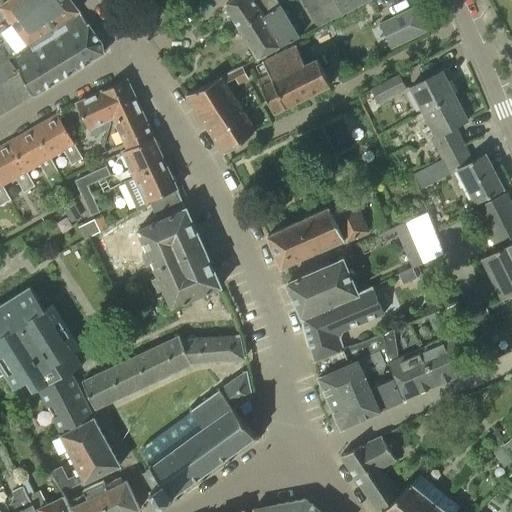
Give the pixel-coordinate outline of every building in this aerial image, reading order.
[(11,58),(28,47),(46,36),(63,25),(78,16),(65,0),(0,0),(0,82),(9,77),(19,70),(11,58)] [(267,16),(282,7),(279,3),(276,0),(231,0),(224,5),(237,26),(241,23),(242,26),(250,21),(248,19),(252,17),(253,19),(261,14),(259,11),(263,8),(267,16)] [(341,14),(333,0),(302,0),(317,27),(341,14)] [(366,0),(333,0),(341,14),(366,0)] [(429,29),(417,4),(388,17),(400,43),(429,29)] [(290,21),(282,7),(267,16),(263,8),(259,11),(261,14),(253,19),(252,17),(248,19),(250,21),(242,26),(241,23),(237,26),(246,42),(267,30),(273,31),(290,21)] [(78,16),(63,25),(87,62),(102,53),(100,43),(78,16)] [(267,30),(246,42),(257,59),(299,37),(290,21),(273,31),(267,30)] [(87,62),(63,25),(46,36),(70,72),(87,62)] [(70,72),(46,36),(28,47),(51,83),(70,72)] [(273,112),(330,85),(317,59),(305,65),(295,46),(263,61),(270,76),(258,82),(273,112)] [(11,58),(19,70),(34,93),(51,83),(28,47),(11,58)] [(241,66),(222,76),(186,95),(198,114),(232,93),(226,83),(234,78),(238,83),(247,78),(241,66)] [(34,93),(19,70),(9,77),(24,100),(34,93)] [(424,114),(455,98),(441,70),(410,86),(424,114)] [(377,103),(406,88),(398,74),(370,89),(377,103)] [(9,77),(0,82),(14,106),(24,100),(9,77)] [(126,79),(103,90),(113,109),(107,112),(110,118),(113,116),(115,121),(124,117),(122,112),(138,105),(126,79)] [(14,106),(0,82),(0,104),(5,112),(14,106)] [(113,109),(103,90),(77,101),(89,127),(110,118),(107,112),(113,109)] [(244,112),(232,93),(198,114),(211,134),(244,112)] [(455,98),(424,114),(436,136),(431,138),(440,154),(463,143),(454,126),(466,119),(455,98)] [(122,112),(124,117),(115,121),(127,148),(153,137),(138,105),(122,112)] [(256,130),(244,112),(211,134),(223,153),(256,130)] [(49,158),(50,157),(63,150),(72,165),(82,159),(57,114),(32,128),(49,158)] [(32,128),(8,141),(25,171),(26,171),(39,164),(47,178),(58,172),(50,157),(49,158),(32,128)] [(122,151),(134,177),(165,163),(153,137),(127,148),(122,151)] [(25,171),(8,141),(0,145),(0,182),(1,185),(2,185),(15,177),(23,192),(34,186),(26,171),(25,171)] [(472,159),(463,143),(440,154),(449,172),(456,168),(474,203),(503,188),(484,153),(472,159)] [(149,201),(149,202),(176,188),(165,163),(134,177),(124,181),(138,211),(149,206),(147,202),(149,201)] [(106,166),(96,171),(100,180),(110,175),(106,166)] [(429,182),(423,170),(414,174),(420,187),(429,182)] [(96,171),(85,176),(89,185),(100,180),(96,171)] [(85,176),(75,181),(80,193),(89,189),(87,186),(89,185),(85,176)] [(1,185),(0,182),(0,205),(10,199),(2,185),(1,185)] [(185,207),(176,188),(149,202),(157,219),(185,207)] [(89,189),(80,193),(85,204),(94,200),(89,189)] [(367,190),(353,197),(352,195),(266,234),(281,266),(344,237),(345,240),(368,230),(358,209),(373,202),(367,190)] [(491,198),(498,213),(511,205),(511,204),(505,191),(491,198)] [(94,200),(85,204),(91,216),(100,212),(94,200)] [(74,202),(64,208),(72,221),(81,215),(74,202)] [(112,240),(114,245),(105,249),(112,264),(121,260),(130,280),(154,269),(203,248),(185,207),(157,219),(157,220),(112,240)] [(427,211),(403,222),(422,264),(443,254),(427,211)] [(90,232),(98,229),(96,224),(86,227),(90,232)] [(90,232),(86,227),(79,230),(82,237),(90,232)] [(100,236),(98,229),(90,232),(92,239),(100,236)] [(90,232),(82,237),(84,242),(92,239),(90,232)] [(511,241),(500,248),(481,257),(502,300),(511,294),(511,241)] [(154,269),(157,276),(152,278),(157,290),(163,288),(172,307),(220,285),(203,248),(154,269)] [(343,259),(287,282),(302,317),(357,292),(343,259)] [(428,278),(436,274),(432,265),(423,269),(428,278)] [(416,278),(412,269),(398,275),(403,284),(416,278)] [(357,292),(302,317),(302,319),(315,361),(345,349),(340,337),(342,336),(344,330),(384,314),(371,286),(369,287),(357,292)] [(30,287),(0,305),(0,366),(6,376),(14,390),(28,381),(34,391),(38,389),(61,433),(93,418),(76,384),(70,372),(81,366),(73,353),(80,348),(78,345),(52,303),(44,308),(41,304),(30,287)] [(454,305),(448,292),(439,295),(446,308),(454,305)] [(155,315),(151,306),(140,311),(144,320),(155,315)] [(122,318),(117,307),(110,310),(115,321),(122,318)] [(472,342),(489,333),(493,331),(485,315),(464,326),(472,342)] [(126,329),(122,318),(115,321),(119,332),(126,329)] [(345,349),(315,361),(314,361),(318,375),(327,396),(366,379),(382,372),(385,364),(386,364),(391,339),(387,331),(345,349)] [(489,333),(472,342),(482,364),(500,356),(489,333)] [(199,337),(201,361),(211,360),(242,358),(238,334),(199,337)] [(201,361),(199,337),(180,338),(179,335),(163,343),(176,370),(190,363),(201,361)] [(450,336),(420,349),(435,385),(466,372),(450,336)] [(176,370),(163,343),(121,362),(134,390),(176,370)] [(435,385),(420,349),(389,362),(404,398),(435,385)] [(134,390),(121,362),(82,381),(95,408),(134,390)] [(220,390),(217,386),(214,388),(217,391),(206,400),(203,396),(201,398),(204,401),(192,409),(190,406),(188,407),(191,411),(137,450),(149,466),(143,470),(145,474),(143,476),(152,488),(148,490),(154,498),(158,504),(160,506),(166,501),(173,496),(175,500),(177,499),(174,494),(199,477),(202,481),(204,479),(201,475),(225,457),(228,462),(230,460),(227,456),(252,438),(258,439),(259,435),(252,434),(240,418),(247,413),(254,408),(243,373),(220,390)] [(366,379),(327,396),(341,428),(344,427),(343,426),(380,410),(379,409),(370,389),(366,379)] [(392,380),(370,389),(379,409),(400,399),(392,380)] [(22,422),(12,403),(4,407),(15,426),(22,422)] [(120,466),(93,418),(61,433),(57,435),(64,448),(67,446),(80,472),(67,479),(60,466),(51,470),(63,491),(85,480),(85,481),(117,465),(117,467),(120,466)] [(381,469),(396,460),(381,435),(362,444),(341,455),(365,491),(384,475),(381,469)] [(511,450),(511,445),(509,442),(502,447),(508,454),(511,450)] [(505,466),(511,460),(502,447),(494,453),(505,466)] [(387,473),(384,475),(365,491),(379,511),(400,493),(387,473)] [(411,483),(400,493),(379,511),(428,511),(437,503),(444,494),(420,475),(412,484),(411,483)] [(40,491),(34,494),(25,477),(20,479),(23,486),(22,487),(28,497),(29,496),(37,511),(71,511),(63,495),(46,503),(40,491)] [(64,494),(63,495),(71,511),(130,511),(140,508),(135,497),(127,480),(107,489),(103,480),(83,489),(87,498),(70,506),(64,494)] [(28,497),(22,487),(11,493),(16,502),(12,504),(16,511),(14,511),(37,511),(29,496),(28,497)] [(310,511),(312,506),(305,500),(254,509),(254,511),(310,511)] [(449,511),(437,503),(428,511),(449,511)]
